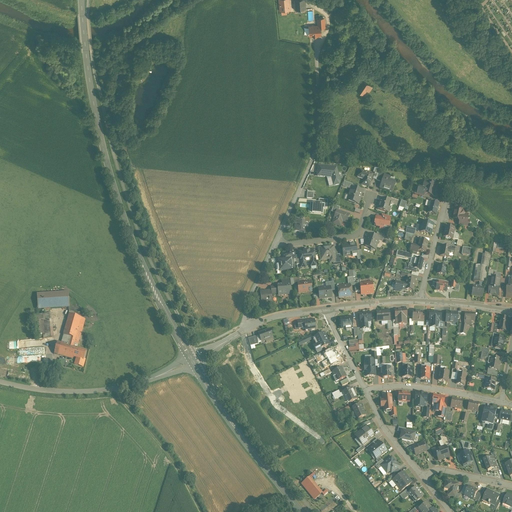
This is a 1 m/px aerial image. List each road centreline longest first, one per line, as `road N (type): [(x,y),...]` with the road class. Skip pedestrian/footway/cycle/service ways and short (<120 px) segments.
road 1 (secondary): [(163,310),(101,142),(81,0)]
road 2 (residential): [(275,242),(317,141),(315,42)]
road 3 (unclassified): [(0,381),(92,391),(191,362)]
road 4 (secondary): [(300,511),(191,362)]
road 5 (track): [(116,388),(199,511)]
road 6 (residential): [(364,389),(413,387),(500,403)]
road 7 (residential): [(275,242),(356,235),(369,197)]
